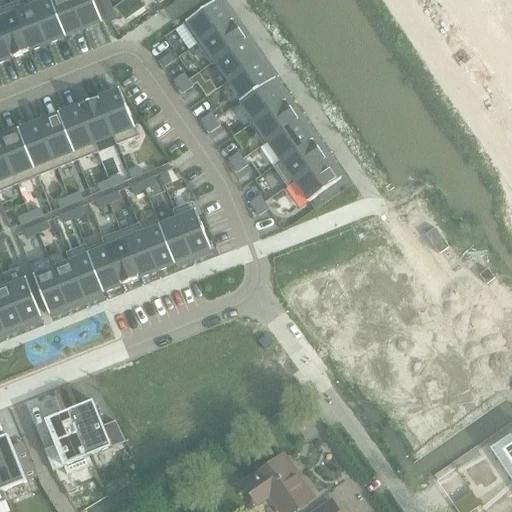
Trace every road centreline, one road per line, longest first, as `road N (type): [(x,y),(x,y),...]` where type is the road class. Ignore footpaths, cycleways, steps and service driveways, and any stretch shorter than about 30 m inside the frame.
road 1 (residential): [(0,101),(118,53),(138,58),(224,180),(257,264),(250,295)]
road 2 (residential): [(0,399),(250,295)]
